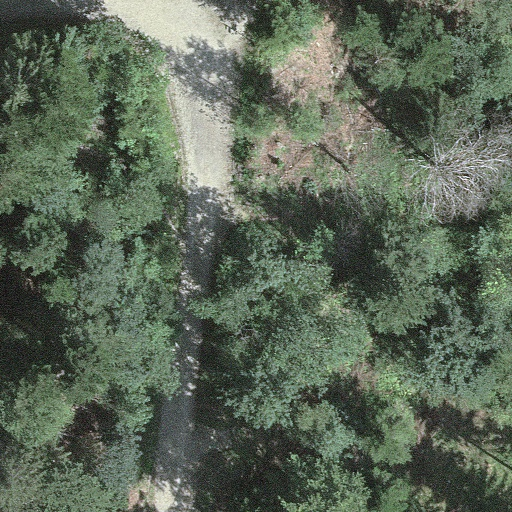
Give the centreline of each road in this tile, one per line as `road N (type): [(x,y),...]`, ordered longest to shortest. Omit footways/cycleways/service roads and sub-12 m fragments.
road 1 (track): [(232,110),(199,268),(173,511)]
road 2 (track): [(0,13),(82,8),(140,19),(196,49),(232,110)]
